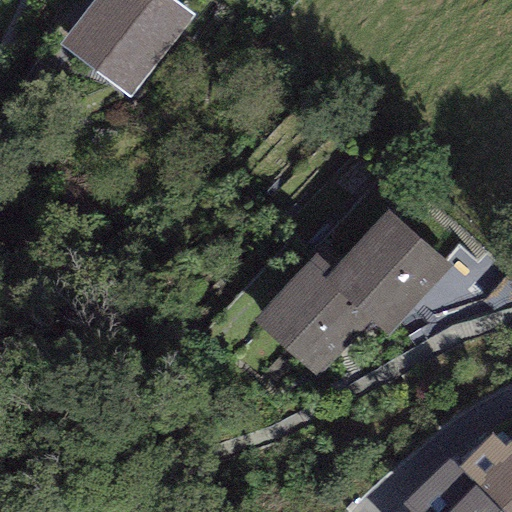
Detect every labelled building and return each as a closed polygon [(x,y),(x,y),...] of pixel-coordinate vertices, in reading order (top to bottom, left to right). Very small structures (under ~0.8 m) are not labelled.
[(194,18),(169,0),(99,0),(63,49),(131,101),(194,18)] [(386,217),(334,277),(325,287),(369,324),(388,341),(448,271),(386,217)] [(334,277),(314,259),(252,330),(315,385),(369,324),(325,287),(334,277)] [(511,511),(511,447),(508,449),(504,454),(491,441),(456,477),(470,489),(473,485),(484,496),(500,511),(511,511)] [(490,511),(474,496),(470,489),(456,477),(446,467),(403,511),(490,511)]
